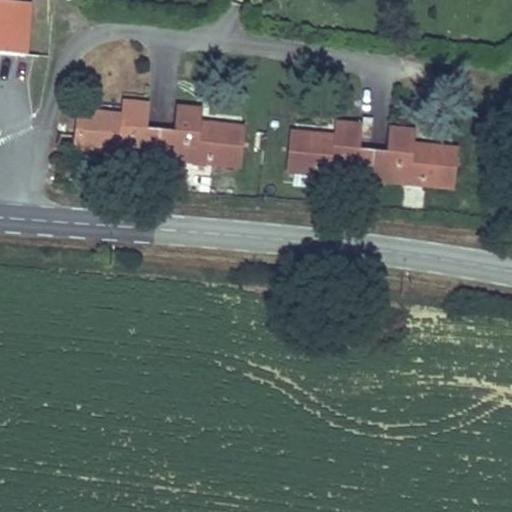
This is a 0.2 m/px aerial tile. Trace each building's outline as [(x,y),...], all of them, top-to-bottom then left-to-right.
[(0,55),(24,58),(29,7),(0,3),(0,55)] [(161,158),(163,132),(145,130),(148,102),(123,100),(122,115),(77,111),(74,151),(161,158)] [(200,123),(201,107),(177,105),(175,133),(163,132),(161,158),(238,165),(241,126),(200,123)] [(358,151),(361,125),(335,122),(334,135),(290,130),(286,176),(370,184),(374,152),(358,151)] [(452,192),(457,149),(412,145),(414,131),(390,128),(387,153),(374,152),(370,184),(452,192)]
